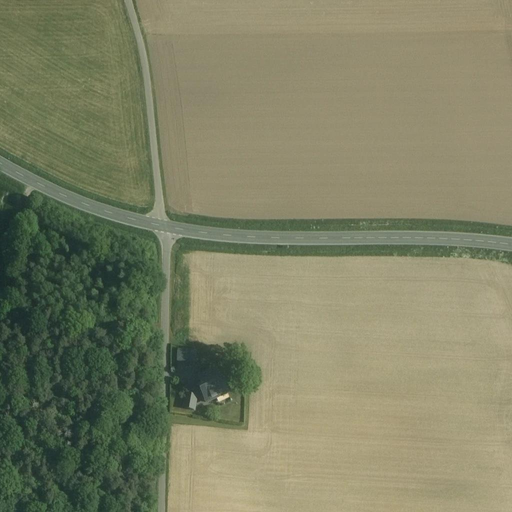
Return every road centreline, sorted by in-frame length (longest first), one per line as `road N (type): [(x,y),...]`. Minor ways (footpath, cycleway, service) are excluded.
road 1 (secondary): [(163,227),(511,245)]
road 2 (unclassified): [(163,227),(161,511)]
road 3 (unclassified): [(127,0),(145,68),(163,227)]
road 4 (secondary): [(0,164),(79,203),(163,227)]
road 5 (track): [(0,298),(31,181)]
